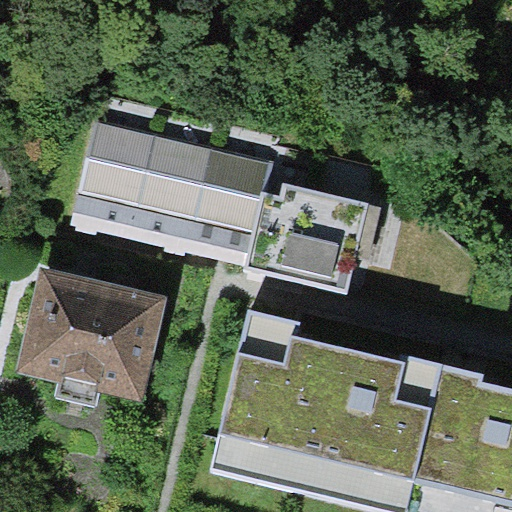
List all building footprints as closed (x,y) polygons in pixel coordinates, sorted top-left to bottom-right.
[(179,250),(247,266),(265,192),(272,163),(96,122),(71,224),(90,229),(179,250)] [(282,196),(265,192),(247,266),(246,271),(348,295),(357,259),(369,261),(382,206),(285,183),(282,196)] [(101,396),(146,406),(169,305),(122,294),(40,276),(17,375),(62,385),(59,401),(98,410),(101,396)] [(409,511),(219,467),(255,312),(229,306),(181,511),(409,511)] [(511,511),(511,370),(255,312),(219,467),(409,511),(413,511),(511,511)]
